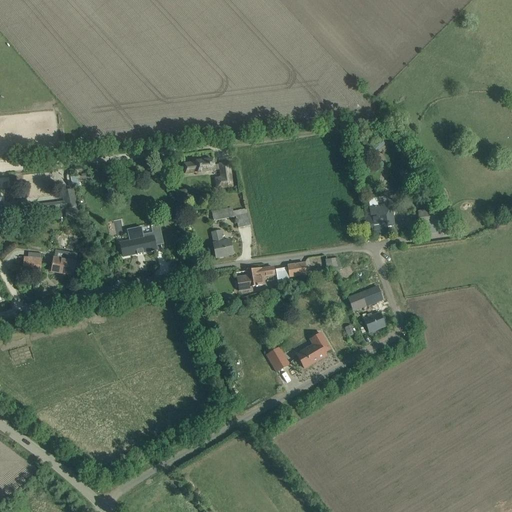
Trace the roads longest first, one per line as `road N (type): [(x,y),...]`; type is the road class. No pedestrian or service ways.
road 1 (unclassified): [(100,505),(402,331),(373,245)]
road 2 (unclassified): [(23,309),(188,271),(373,245)]
road 3 (unclassified): [(0,169),(347,128)]
road 4 (unclassified): [(100,505),(0,424)]
